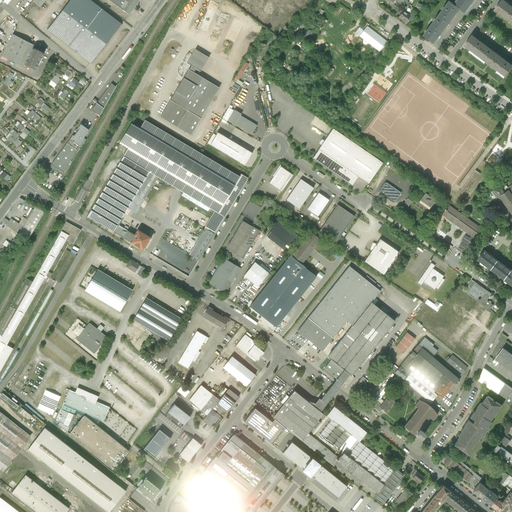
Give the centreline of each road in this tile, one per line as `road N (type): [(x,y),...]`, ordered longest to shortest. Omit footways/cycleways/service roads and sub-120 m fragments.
road 1 (tertiary): [(23,183),(160,0)]
road 2 (unclassified): [(23,183),(190,287)]
road 3 (residential): [(422,458),(511,307)]
road 4 (residential): [(511,107),(368,6)]
road 5 (unclassified): [(190,287),(269,155)]
